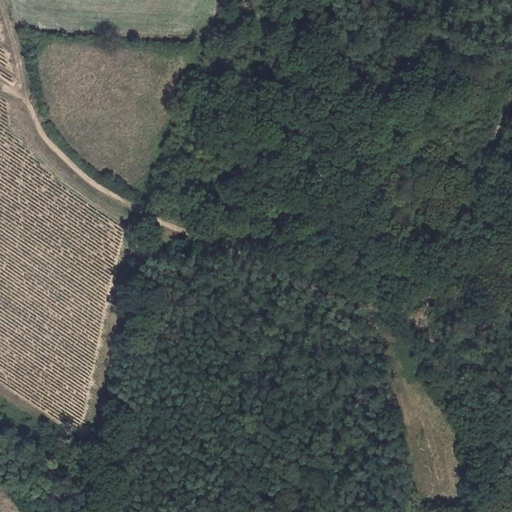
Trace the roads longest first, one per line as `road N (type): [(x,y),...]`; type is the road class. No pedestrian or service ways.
road 1 (track): [(420,324),(142,212),(75,168),(37,120)]
road 2 (track): [(420,324),(511,102)]
road 3 (track): [(420,324),(446,354),(492,442),(507,511)]
road 4 (track): [(37,120),(2,0)]
